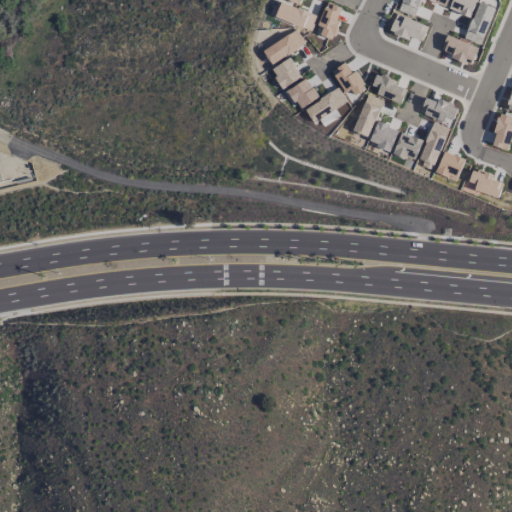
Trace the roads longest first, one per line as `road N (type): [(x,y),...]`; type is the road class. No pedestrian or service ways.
road 1 (primary): [(0,294),(168,271),(511,293)]
road 2 (primary): [(511,263),(243,246),(0,270)]
road 3 (residential): [(378,0),(357,45),(478,97),(511,28)]
